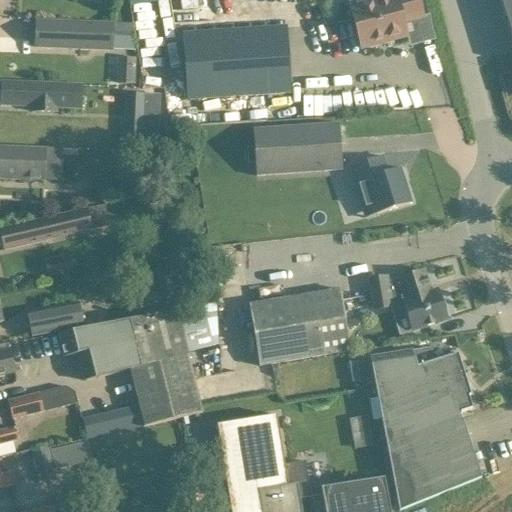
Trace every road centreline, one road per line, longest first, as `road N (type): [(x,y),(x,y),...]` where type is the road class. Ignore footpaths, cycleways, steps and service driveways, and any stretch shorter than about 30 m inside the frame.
road 1 (unclassified): [(499,172),(451,0)]
road 2 (unclassified): [(511,322),(476,219),(481,190),(499,172)]
